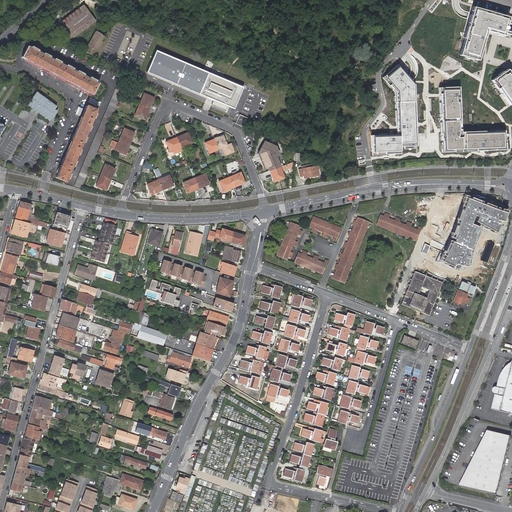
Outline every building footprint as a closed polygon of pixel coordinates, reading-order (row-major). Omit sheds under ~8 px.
[(84,5),(57,24),(69,40),(95,21),(84,5)] [(469,17),(459,55),(478,61),(486,31),(503,36),(505,30),(511,31),(511,35),(511,38),(511,75),(507,69),(492,81),(510,105),(511,104),(511,21),(508,21),(510,17),(472,6),(469,17)] [(106,37),(95,31),(84,51),(95,57),(106,37)] [(91,93),(97,83),(29,47),(23,56),(91,93)] [(156,50),(147,72),(235,110),(244,88),(156,50)] [(402,135),(374,135),(374,152),(404,151),(404,146),(419,146),(417,83),(402,66),(390,78),(401,90),(402,135)] [(463,87),(445,87),(447,149),(508,148),(508,133),(464,134),(463,87)] [(122,92),(115,89),(74,185),(81,188),(122,92)] [(57,106),(36,92),(27,105),(36,111),(50,121),(52,118),(58,111),(55,109),(57,106)] [(139,104),(150,109),(155,98),(144,94),(139,104)] [(146,120),(150,109),(139,104),(135,115),(146,120)] [(96,110),(86,106),(56,176),(66,180),(96,110)] [(251,118),(240,114),(236,123),(247,127),(251,118)] [(124,128),(119,139),(130,144),(134,133),(124,128)] [(186,132),(176,136),(180,146),(191,142),(186,132)] [(208,152),(217,149),(220,157),(233,152),(230,144),(227,145),(223,134),(204,142),(208,152)] [(180,146),(176,136),(165,141),(170,151),(180,146)] [(130,144),(119,139),(118,142),(115,150),(125,154),(130,144)] [(254,154),(262,173),(268,170),(279,166),(275,156),(278,155),(275,145),(261,140),(254,154)] [(105,164),(100,175),(110,179),(115,168),(105,164)] [(318,165),(300,169),(301,176),(304,175),(305,178),(320,175),(318,165)] [(283,177),(279,166),(268,170),(273,181),(283,177)] [(240,172),(229,176),(233,186),(244,182),(240,172)] [(204,173),(193,178),(198,188),(209,183),(204,173)] [(110,179),(100,175),(96,186),(106,190),(110,179)] [(169,175),(158,179),(162,190),(173,185),(169,175)] [(233,186),(229,176),(218,181),(222,191),(233,186)] [(198,188),(193,178),(183,182),(187,193),(198,188)] [(162,190),(158,179),(147,184),(151,194),(162,190)] [(496,209),(467,197),(454,237),(456,238),(454,242),(452,241),(442,261),(452,265),(457,255),(460,256),(458,263),(467,265),(470,248),(475,237),(479,226),(471,223),(474,214),(478,215),(476,220),(496,231),(501,224),(496,221),(497,218),(504,220),(507,212),(496,209)] [(20,202),(15,219),(25,222),(29,209),(30,204),(20,202)] [(29,223),(30,223),(32,219),(34,210),(29,209),(25,222),(29,223)] [(69,216),(56,212),(50,229),(55,230),(56,225),(62,227),(62,229),(65,230),(64,233),(69,234),(70,231),(72,223),(72,221),(68,220),(69,216)] [(414,238),(419,225),(418,225),(417,227),(417,228),(411,226),(411,224),(412,222),(407,221),(406,223),(406,224),(399,221),(400,220),(401,218),(396,216),(396,218),(395,219),(388,217),(389,216),(389,214),(385,212),(384,214),(384,215),(380,214),(377,223),(382,225),(388,228),(393,230),(399,232),(405,234),(410,237),(414,238)] [(333,239),(337,230),(338,228),(338,226),(336,225),(330,223),(324,221),(318,218),(313,216),(309,226),(312,227),(311,230),(316,232),(317,229),(323,231),(322,234),(327,236),(328,233),(334,236),(333,239)] [(348,235),(350,235),(351,236),(348,242),(347,242),(345,241),(344,245),(345,246),(346,247),(344,253),(343,252),(341,252),(339,256),(341,257),(342,257),(339,264),(338,263),(336,263),(335,267),(336,268),(338,268),(335,275),(334,274),(332,274),(331,276),(343,282),(345,277),(347,271),(350,266),(352,260),(355,254),(357,248),(359,243),(362,237),(364,231),(366,225),(368,220),(359,216),(357,220),(356,220),(354,219),(352,224),(354,225),(355,225),(353,231),(352,230),(350,230),(348,235)] [(25,222),(15,219),(14,225),(16,225),(15,228),(13,228),(11,233),(26,237),(29,226),(29,223),(25,222)] [(36,225),(38,225),(44,227),(46,223),(32,219),(30,223),(31,224),(34,225),(36,225)] [(285,238),(283,244),(280,250),(278,255),(287,259),(289,255),(292,256),(293,252),(290,251),(293,244),(296,245),(298,241),(295,239),(297,233),(301,235),(303,230),(299,229),(301,225),(292,222),(290,227),(288,233),(285,238)] [(108,245),(111,246),(115,227),(103,224),(98,242),(108,245)] [(45,242),(57,245),(58,242),(61,242),(63,232),(55,230),(50,229),(49,229),(45,242)] [(244,236),(232,232),(227,230),(226,233),(220,231),(215,229),(215,232),(209,230),(206,239),(212,240),(213,236),(241,245),(244,236)] [(161,234),(151,230),(145,248),(156,251),(161,234)] [(190,231),(185,248),(188,249),(187,252),(196,255),(202,235),(190,231)] [(168,252),(176,254),(182,234),(175,232),(173,236),(172,240),(168,252)] [(131,234),(126,233),(120,252),(133,256),(138,241),(130,238),(131,234)] [(19,254),(23,242),(10,238),(7,251),(19,254)] [(104,263),(108,245),(98,242),(96,242),(92,260),(104,263)] [(210,252),(212,245),(207,244),(204,253),(208,255),(209,252),(210,252)] [(232,248),(226,247),(224,259),(239,262),(240,252),(232,250),(232,248)] [(318,269),(320,270),(324,261),(317,259),(319,256),(314,254),(313,257),(307,254),(308,251),(303,249),(302,252),(298,251),(295,260),(300,262),(306,265),(312,267),(318,269)] [(1,271),(11,274),(16,255),(6,253),(1,271)] [(47,263),(59,264),(60,255),(48,254),(47,263)] [(11,274),(14,275),(19,256),(16,255),(11,274)] [(221,273),(234,277),(237,266),(223,261),(222,265),(223,265),(222,270),(221,273)] [(171,264),(165,262),(161,272),(168,274),(168,276),(171,277),(172,275),(179,278),(178,279),(182,281),(183,279),(190,281),(189,283),(193,284),(194,282),(200,285),(200,286),(204,288),(207,278),(203,277),(204,274),(197,272),(196,274),(193,273),(193,271),(186,268),(185,270),(182,269),(183,267),(175,265),(174,267),(171,266),(171,264)] [(98,266),(89,263),(87,267),(77,264),(74,274),(93,281),(98,266)] [(41,278),(42,275),(30,271),(29,275),(28,278),(31,279),(34,280),(35,276),(41,278)] [(0,282),(9,285),(12,275),(1,272),(0,275),(0,282)] [(430,302),(433,303),(442,281),(426,274),(424,277),(414,272),(404,295),(408,297),(406,301),(422,308),(421,311),(426,313),(430,302)] [(233,282),(221,277),(216,292),(228,296),(233,282)] [(31,279),(28,278),(27,278),(25,283),(24,283),(22,290),(27,291),(29,285),(31,279)] [(157,282),(151,280),(148,289),(165,295),(163,302),(173,305),(176,295),(178,296),(181,289),(175,287),(173,293),(168,291),(170,285),(162,283),(159,290),(155,288),(157,282)] [(458,289),(475,294),(477,286),(461,281),(458,289)] [(43,284),(40,293),(53,297),(56,288),(43,284)] [(82,284),(79,291),(95,297),(97,290),(82,284)] [(260,295),(267,297),(268,295),(271,295),(270,298),(270,299),(278,301),(281,289),(273,287),(272,290),(262,288),(260,295)] [(467,294),(458,290),(454,301),(463,304),(465,300),(468,301),(470,297),(467,296),(467,294)] [(95,297),(79,291),(76,300),(87,304),(86,307),(93,309),(94,307),(92,306),(95,297)] [(401,302),(421,311),(422,308),(406,301),(408,297),(404,295),(401,302)] [(302,298),(293,296),(290,308),(298,310),(299,306),(309,309),(312,302),(303,299),(302,303),(300,303),(302,298)] [(233,303),(216,298),(213,306),(216,307),(217,303),(222,305),(220,309),(230,312),(233,303)] [(75,303),(62,299),(59,309),(72,314),(75,303)] [(140,303),(137,311),(142,312),(145,301),(141,299),(140,303)] [(20,324),(21,319),(4,314),(1,313),(4,303),(0,301),(0,321),(1,319),(20,324)] [(129,304),(127,308),(133,310),(137,311),(140,303),(134,301),(132,305),(129,304)] [(280,305),(271,303),(270,306),(259,304),(258,310),(266,313),(266,310),(269,311),(268,314),(276,317),(280,305)] [(142,312),(137,311),(136,315),(133,323),(140,325),(146,327),(150,315),(142,312)] [(228,318),(211,312),(208,320),(225,326),(228,318)] [(299,314),(291,312),(287,323),(296,326),(297,322),(307,325),(309,318),(301,315),(300,318),(298,318),(299,314)] [(63,313),(60,321),(67,323),(78,322),(79,318),(63,313)] [(21,319),(27,320),(34,322),(35,318),(23,314),(21,319)] [(355,317),(346,315),(345,318),(335,315),(332,322),(340,325),(341,322),(344,323),(343,327),(351,329),(355,317)] [(265,321),(255,318),(253,325),(261,327),(262,325),(264,325),(263,329),(271,331),(274,320),(266,317),(265,321)] [(34,322),(27,320),(25,325),(27,326),(25,336),(36,339),(39,329),(32,327),(34,322)] [(67,323),(60,321),(59,324),(76,329),(78,322),(67,323)] [(130,324),(121,321),(118,331),(125,333),(127,334),(130,324)] [(222,334),(224,327),(207,322),(203,333),(214,337),(215,332),(222,334)] [(140,325),(133,323),(129,335),(136,337),(140,325)] [(374,326),(366,323),(363,332),(356,330),(355,333),(362,335),(370,338),(371,334),(382,337),(384,330),(376,328),(375,330),(373,329),(374,326)] [(76,329),(59,324),(54,337),(72,343),(76,329)] [(146,327),(140,325),(136,337),(162,346),(166,334),(146,327)] [(295,328),(287,326),(284,335),(277,334),(277,336),(292,341),(296,342),(297,338),(303,340),(305,332),(297,330),(297,332),(294,332),(295,328)] [(333,330),(329,329),(327,336),(335,339),(336,336),(338,336),(337,340),(345,343),(348,331),(340,329),(334,326),(333,330)] [(118,331),(113,329),(109,341),(121,345),(125,333),(118,331)] [(215,350),(219,338),(214,337),(203,333),(199,332),(195,344),(213,349),(215,350)] [(249,340),(257,342),(258,340),(260,341),(259,345),(268,347),(271,335),(262,333),(262,336),(259,335),(251,333),(249,340)] [(365,348),(367,349),(375,351),(377,344),(369,342),(369,344),(367,343),(368,340),(359,337),(358,342),(355,341),(354,344),(357,345),(356,349),(364,352),(365,348)] [(418,343),(403,337),(400,345),(415,351),(418,343)] [(8,356),(13,357),(17,340),(11,339),(8,356)] [(81,347),(59,340),(58,344),(80,352),(81,347)] [(289,343),(280,341),(277,353),(286,355),(287,352),(297,354),(299,347),(291,344),(290,347),(288,347),(289,343)] [(117,347),(104,343),(102,349),(115,353),(117,347)] [(213,349),(195,344),(193,352),(210,358),(213,349)] [(337,347),(327,344),(325,351),(333,354),(334,351),(336,352),(335,355),(343,358),(346,346),(338,344),(337,347)] [(33,351),(20,347),(17,358),(18,359),(30,362),(33,351)] [(253,357),(253,355),(255,355),(254,359),(255,359),(266,362),(268,353),(265,352),(266,349),(258,347),(257,350),(246,347),(244,355),(253,357)] [(167,356),(170,357),(172,352),(191,358),(192,356),(191,356),(169,348),(167,356)] [(159,355),(144,350),(142,355),(157,360),(159,355)] [(170,357),(167,356),(166,360),(188,368),(191,358),(172,352),(170,357)] [(210,358),(193,352),(191,356),(192,356),(208,362),(210,358)] [(363,363),(365,364),(373,366),(375,359),(367,357),(367,359),(364,358),(365,355),(357,352),(355,361),(348,358),(347,362),(362,366),(363,363)] [(118,358),(106,354),(105,359),(106,360),(108,360),(106,367),(110,369),(117,371),(118,368),(114,367),(115,362),(119,364),(121,359),(118,358)] [(64,359),(53,355),(48,373),(58,377),(64,359)] [(286,362),(287,358),(278,356),(275,368),(284,370),(284,367),(295,370),(297,363),(289,360),(288,362),(286,362)] [(342,361),(334,358),(333,361),(323,358),(321,366),(329,368),(329,365),(332,366),(330,370),(339,373),(342,361)] [(511,413),(511,359),(510,362),(508,363),(507,363),(505,365),(503,367),(500,372),(499,374),(497,379),(495,387),(494,394),(490,409),(511,413)] [(249,374),(260,377),(264,364),(254,362),(252,361),(251,365),(248,364),(241,362),(239,369),(247,371),(247,369),(250,370),(249,374)] [(25,371),(27,366),(12,362),(9,374),(21,377),(23,370),(25,371)] [(86,365),(77,362),(73,374),(82,377),(86,365)] [(359,369),(351,366),(348,378),(362,382),(363,379),(367,380),(369,373),(361,370),(361,373),(358,372),(359,369)] [(107,387),(111,374),(98,370),(94,383),(107,387)] [(168,370),(165,379),(182,384),(185,375),(168,370)] [(281,373),(272,371),(269,383),(277,385),(278,382),(289,385),(291,377),(282,375),(281,378),(279,377),(281,373)] [(325,375),(317,372),(314,380),(323,382),(323,380),(326,380),(324,384),(333,387),(336,375),(328,372),(326,371),(325,375)] [(41,385),(66,393),(67,390),(56,386),(58,379),(45,374),(43,380),(40,379),(39,384),(41,385)] [(237,385),(245,387),(245,385),(248,386),(247,389),(255,392),(259,380),(250,377),(249,380),(247,380),(239,378),(237,385)] [(357,385),(357,383),(349,380),(345,393),(354,396),(355,392),(365,395),(366,393),(367,388),(357,385)] [(168,384),(166,383),(164,387),(169,389),(167,394),(178,398),(181,388),(168,384)] [(65,396),(66,393),(41,385),(39,390),(63,398),(64,396),(65,396)] [(23,389),(12,386),(10,392),(8,398),(20,401),(23,389)] [(288,393),(280,390),(280,393),(277,392),(278,389),(270,386),(265,402),(272,404),(273,400),(275,400),(276,397),(278,398),(286,400),(288,393)] [(322,399),(330,402),(334,390),(326,387),(324,387),(323,390),(314,388),(312,395),(320,397),(321,395),(323,396),(322,399)] [(166,396),(167,395),(149,389),(146,396),(150,397),(151,395),(160,399),(158,405),(162,407),(162,408),(170,411),(174,399),(166,396)] [(48,399),(36,395),(33,405),(45,409),(48,399)] [(351,397),(343,395),(339,407),(353,411),(354,407),(359,409),(361,401),(353,399),(352,401),(350,400),(351,397)] [(128,411),(132,401),(123,398),(118,414),(129,417),(131,412),(128,411)] [(14,400),(11,399),(11,400),(4,399),(2,407),(8,409),(8,411),(15,413),(18,401),(14,400)] [(317,404),(308,401),(306,408),(315,411),(315,409),(317,409),(316,412),(325,415),(328,404),(318,400),(317,404)] [(45,409),(33,405),(31,412),(37,413),(44,416),(46,416),(47,409),(45,409)] [(171,415),(148,408),(146,413),(169,421),(171,415)] [(341,410),(338,422),(352,426),(354,423),(357,424),(360,417),(351,414),(351,417),(349,416),(350,413),(341,410)] [(40,427),(43,428),(47,416),(46,416),(44,416),(43,421),(34,418),(35,416),(36,417),(37,413),(31,412),(28,424),(37,426),(40,427)] [(313,416),(305,413),(303,421),(311,423),(312,421),(314,421),(313,424),(321,427),(325,415),(316,412),(314,412),(313,416)] [(17,416),(7,414),(3,428),(13,430),(17,416)] [(25,436),(36,439),(37,440),(40,431),(39,430),(40,427),(37,426),(28,424),(25,436)] [(107,425),(103,424),(99,434),(104,435),(107,425)] [(322,429),(309,425),(308,429),(303,428),(301,434),(309,437),(309,435),(311,435),(310,439),(322,442),(323,437),(320,436),(322,429)] [(166,432),(150,427),(149,431),(146,430),(144,434),(163,440),(166,432)] [(335,437),(338,430),(330,427),(328,435),(330,436),(329,438),(326,437),(323,446),(335,449),(338,441),(334,440),(335,437)] [(117,429),(114,439),(138,446),(141,436),(117,429)] [(486,429),(458,485),(495,494),(510,435),(486,429)] [(96,444),(99,434),(92,432),(88,441),(96,444)] [(32,453),(36,439),(25,436),(21,450),(32,453)] [(111,440),(101,436),(98,444),(109,448),(111,440)] [(305,444),(303,443),(295,441),(293,448),(301,450),(301,448),(303,448),(302,452),(311,455),(315,443),(306,441),(305,444)] [(148,446),(146,449),(160,454),(162,450),(148,446)] [(160,454),(146,449),(145,453),(159,458),(160,454)] [(32,453),(21,450),(16,465),(29,469),(33,470),(36,471),(39,472),(40,468),(30,465),(33,457),(31,457),(32,453)] [(301,456),(299,455),(291,453),(289,460),(297,462),(298,460),(300,460),(299,465),(307,467),(311,455),(302,452),(301,456)] [(146,464),(121,455),(120,460),(132,464),(132,465),(145,469),(146,464)] [(334,468),(318,463),(316,472),(319,473),(316,483),(323,485),(325,477),(324,477),(324,474),(331,476),(333,469),(334,468)] [(29,469),(16,465),(15,472),(27,476),(29,469)] [(293,475),(292,479),(301,482),(305,469),(298,467),(294,466),(293,470),(285,468),(282,475),(290,477),(291,475),(293,475)] [(137,489),(139,486),(140,486),(142,481),(122,474),(120,480),(106,476),(104,484),(118,489),(120,484),(137,489)] [(13,477),(12,482),(25,486),(25,483),(23,483),(24,480),(13,477)] [(184,479),(179,477),(175,486),(180,488),(179,492),(184,494),(188,479),(184,478),(184,479)] [(66,511),(77,483),(65,479),(53,511),(66,511)] [(25,486),(12,482),(10,490),(20,493),(22,488),(24,488),(25,486)] [(104,484),(101,493),(110,496),(112,492),(117,493),(118,489),(104,484)] [(53,489),(49,487),(45,500),(49,501),(52,492),(53,489)] [(89,511),(97,491),(86,487),(77,511),(89,511)] [(183,496),(171,492),(169,498),(180,502),(183,496)] [(117,504),(116,505),(131,510),(133,504),(131,503),(132,499),(120,494),(119,497),(119,498),(117,504)] [(16,505),(6,502),(4,511),(3,511),(19,511),(20,510),(14,509),(16,505)]
